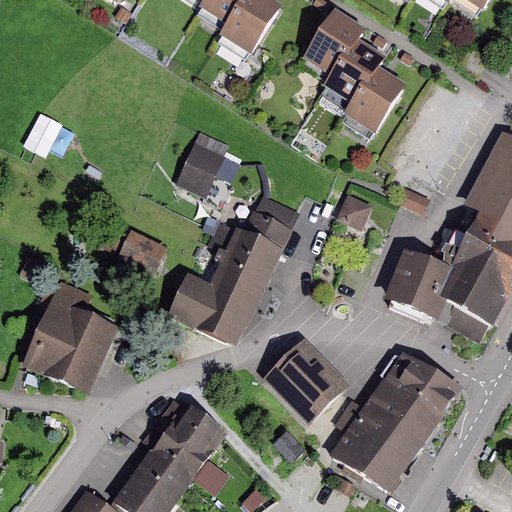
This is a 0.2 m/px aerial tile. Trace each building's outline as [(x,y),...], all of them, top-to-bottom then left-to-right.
[(97,0),(117,12),(125,0),(97,0)] [(196,0),(207,7),(200,17),(228,34),(221,44),(251,63),(282,15),(257,0),(196,0)] [(403,0),(416,8),(421,0),(427,0),(449,14),(456,3),(483,19),(495,0),(403,0)] [(367,38),(335,18),(303,69),(329,86),(322,97),(350,115),(344,124),(375,143),(406,94),(380,78),(387,67),(360,49),(367,38)] [(64,130),(41,119),(25,152),(47,163),(64,130)] [(467,131),(456,124),(440,150),(451,156),(467,131)] [(231,149),(201,136),(176,191),(207,205),(217,182),(233,188),(242,168),(225,161),(231,149)] [(511,144),(503,140),(464,215),(482,223),(511,237),(511,144)] [(432,204),(406,193),(399,209),(424,221),(432,204)] [(210,293),(188,283),(168,325),(237,357),(303,217),(264,199),(245,241),(237,237),(210,293)] [(374,213),(348,201),(337,226),(362,238),(374,213)] [(511,237),(482,223),(472,244),(466,254),(511,278),(511,237)] [(466,254),(472,244),(448,232),(435,257),(458,269),(466,254)] [(169,256),(131,238),(118,267),(156,285),(169,256)] [(511,304),(511,278),(466,254),(458,269),(452,279),(442,328),(481,346),(486,335),(494,337),(511,304)] [(452,279),(405,260),(385,311),(439,333),(442,328),(452,279)] [(94,301),(62,287),(24,376),(91,404),(119,337),(85,323),(94,301)] [(352,394),(306,347),(264,387),(310,434),(352,394)] [(462,398),(404,358),(402,362),(395,363),(382,382),(385,387),(365,415),(354,407),(336,432),(348,440),(331,464),(389,504),(462,398)] [(228,443),(188,412),(185,415),(177,409),(150,444),(160,452),(116,511),(117,511),(176,511),(195,487),(211,467),(228,443)] [(288,438),(273,451),(291,471),(306,458),(288,438)] [(231,482),(211,467),(195,487),(215,502),(231,482)] [(338,495),(351,503),(357,492),(344,485),(338,495)] [(107,511),(87,497),(76,511),(107,511)]
